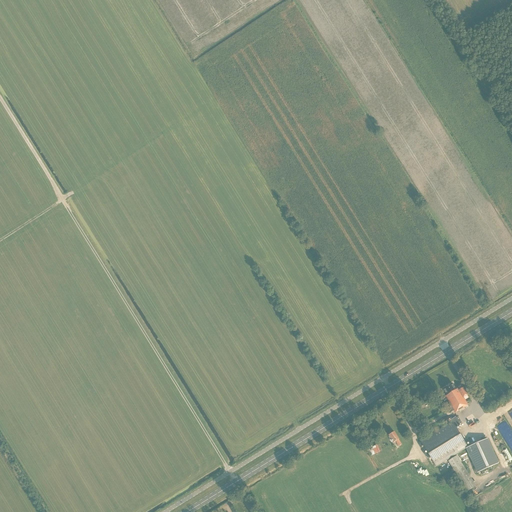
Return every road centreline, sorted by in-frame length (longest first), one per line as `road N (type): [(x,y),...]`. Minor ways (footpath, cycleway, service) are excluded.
road 1 (unclassified): [(165,511),(382,378)]
road 2 (primary): [(186,511),(387,387)]
road 3 (unclassified): [(382,378),(511,297)]
road 4 (primary): [(387,387),(511,311)]
